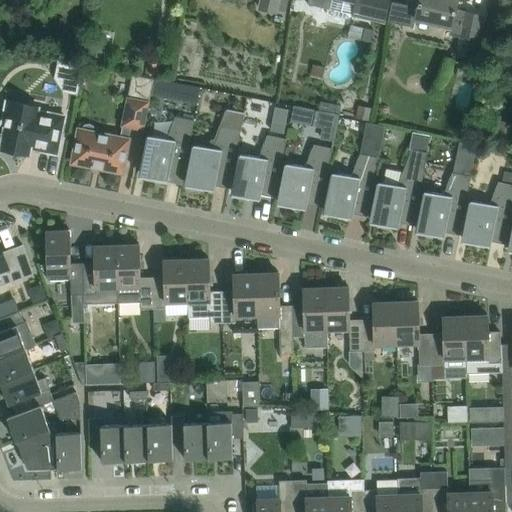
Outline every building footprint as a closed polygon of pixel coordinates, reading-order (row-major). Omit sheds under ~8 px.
[(272,14),(273,10),(286,12),(287,0),(260,0),(258,11),(272,14)] [(307,0),(307,6),(317,7),(329,10),(330,8),(331,12),(334,15),(346,18),(350,17),(354,14),(354,16),(384,23),(388,0),(307,0)] [(417,8),(415,20),(462,30),(457,55),(473,58),(479,34),(483,14),(455,9),(457,0),(419,0),(419,2),(418,1),(417,8)] [(392,2),(387,22),(403,25),(407,5),(392,2)] [(104,48),(90,46),(88,59),(103,61),(104,48)] [(54,78),(64,92),(77,95),(83,64),(58,60),(54,78)] [(147,60),(145,74),(154,76),(156,62),(147,60)] [(200,87),(155,78),(152,95),(197,104),(200,87)] [(144,99),(127,96),(120,125),(144,131),(150,101),(144,99)] [(330,117),(332,100),(305,97),(304,115),(330,117)] [(5,125),(0,148),(29,155),(30,149),(57,154),(65,116),(37,111),(38,107),(6,101),(2,125),(5,125)] [(369,121),(371,108),(358,105),(355,118),(369,121)] [(288,109),(274,107),(270,131),(283,133),(288,109)] [(227,108),(221,125),(213,148),(199,145),(190,187),(213,191),(215,185),(228,188),(244,112),(229,109),(227,108)] [(144,177),(167,182),(168,176),(182,179),(194,120),(176,116),(167,139),(153,136),(144,177)] [(388,147),(398,123),(383,117),(372,140),(388,147)] [(492,121),(489,139),(507,142),(510,124),(492,121)] [(129,138),(77,129),(71,163),(119,171),(129,138)] [(245,154),(240,176),(236,196),(259,201),(261,195),(274,197),(286,138),(267,134),(259,157),(245,154)] [(320,207),(332,147),(314,144),(305,167),(291,164),(282,205),(305,210),(307,204),(320,207)] [(489,156),(490,148),(477,146),(475,158),(483,160),(489,156)] [(383,182),(379,204),(375,224),(398,229),(399,223),(413,226),(416,206),(428,153),(411,149),(397,185),(383,182)] [(337,173),(328,215),(352,219),(353,213),(366,216),(379,157),(360,153),(351,176),(337,173)] [(456,173),(452,172),(443,195),(429,192),(421,233),(444,238),(445,232),(459,235),(472,166),(458,163),(456,173)] [(475,201),(471,223),(467,243),(490,247),(491,241),(505,244),(509,225),(511,208),(511,172),(504,171),(504,174),(502,182),(498,181),(489,204),(475,201)] [(71,295),(83,294),(82,269),(82,265),(70,266),(69,231),(46,232),(47,273),(48,280),(70,279),(71,295)] [(0,246),(0,283),(1,285),(33,274),(22,245),(2,252),(0,246)] [(140,309),(153,308),(152,283),(152,279),(140,280),(139,245),(116,246),(118,287),(118,302),(140,302),(140,309)] [(94,269),(82,269),(83,294),(96,294),(95,288),(118,287),(116,246),(94,247),(94,269)] [(208,259),(186,260),(187,301),(188,318),(210,317),(210,323),(222,323),(222,297),(222,293),(210,294),(208,259)] [(164,283),(152,283),(153,308),(165,308),(165,302),(187,301),(186,260),(163,261),(164,283)] [(234,297),(222,297),(222,323),(235,322),(235,316),(257,315),(256,274),(233,275),(234,297)] [(292,337),(291,311),(291,308),(279,308),(278,274),(256,274),(257,315),(279,314),(280,355),(293,354),(292,337)] [(292,337),(305,336),(305,347),(327,346),(326,329),(325,288),(303,289),(303,311),(291,311),(292,337)] [(348,288),(325,288),(326,329),(349,328),(349,351),(362,351),(361,325),(361,322),(349,322),(348,288)] [(373,325),(361,325),(362,351),(364,351),(364,360),(374,360),(373,351),(374,351),(374,344),(396,343),(395,302),(372,303),(373,325)] [(431,336),(419,336),(417,302),(395,302),(396,343),(418,343),(419,365),(432,365),(431,340),(431,336)] [(0,331),(0,356),(25,347),(35,343),(26,321),(24,322),(19,311),(0,318),(0,328),(1,331),(0,331)] [(487,316),(465,317),(466,358),(467,372),(501,371),(500,344),(500,337),(488,338),(487,316)] [(444,358),(466,358),(465,317),(442,317),(443,339),(431,340),(432,365),(432,377),(444,377),(444,358)] [(62,333),(54,336),(60,352),(68,349),(62,333)] [(511,344),(500,344),(501,383),(502,383),(503,407),(504,421),(505,467),(504,467),(505,502),(511,501),(511,344)] [(0,381),(33,369),(25,347),(0,356),(0,381)] [(86,362),(75,362),(83,384),(87,384),(86,362)] [(119,363),(105,364),(105,384),(119,383),(119,363)] [(53,400),(49,388),(41,391),(33,369),(0,381),(0,383),(8,404),(26,397),(31,409),(40,405),(53,401),(53,400)] [(340,380),(322,380),(323,402),(341,401),(340,380)] [(243,405),(260,407),(259,381),(242,381),(243,405)] [(153,390),(170,390),(170,382),(153,383),(153,390)] [(147,399),(147,391),(130,391),(130,399),(147,399)] [(53,400),(53,401),(60,419),(80,419),(79,400),(76,392),(53,400)] [(398,397),(389,396),(389,416),(397,417),(398,397)] [(417,404),(400,404),(399,404),(399,418),(418,417),(417,404)] [(17,440),(49,428),(40,405),(31,409),(7,418),(15,441),(17,440)] [(447,421),(466,421),(466,406),(447,406),(447,421)] [(503,407),(490,407),(491,421),(504,421),(503,407)] [(245,409),(245,422),(257,422),(257,409),(245,409)] [(207,411),(207,423),(208,459),(232,458),(231,438),(243,438),(243,414),(233,414),(233,410),(207,411)] [(291,412),(291,427),(300,427),(300,412),(291,412)] [(184,459),(208,459),(207,423),(184,423),(183,415),(171,416),(171,424),(172,440),(184,440),(184,459)] [(101,462),(125,461),(124,425),(101,426),(100,418),(88,418),(89,442),(101,442),(101,462)] [(393,421),(379,421),(379,437),(393,436),(393,421)] [(124,425),(125,461),(149,460),(148,424),(124,425)] [(172,460),(172,440),(171,424),(148,424),(149,460),(172,460)] [(52,450),(56,450),(56,433),(51,433),(49,428),(17,440),(27,468),(52,468),(52,450)] [(471,440),(483,440),(482,428),(470,428),(471,440)] [(56,433),(56,450),(57,469),(82,468),(80,433),(56,433)] [(408,463),(408,446),(385,447),(385,463),(408,463)] [(505,511),(505,502),(504,467),(491,467),(491,480),(469,481),(469,493),(470,511),(492,511),(493,511),(505,511)] [(398,478),(398,479),(399,495),(399,511),(434,511),(433,471),(420,472),(420,478),(398,478)] [(470,511),(469,493),(447,494),(446,471),(433,471),(434,511),(470,511)] [(399,511),(399,495),(398,479),(377,480),(377,489),(363,490),(363,511),(399,511)] [(292,511),(292,492),(292,480),(279,481),(279,499),(256,500),(257,503),(253,503),(253,511),(292,511)] [(328,511),(328,498),(328,482),(306,483),(306,480),(292,480),(292,492),(292,511),(328,511)] [(328,481),(328,482),(328,498),(328,511),(363,511),(363,490),(363,480),(328,481)]
